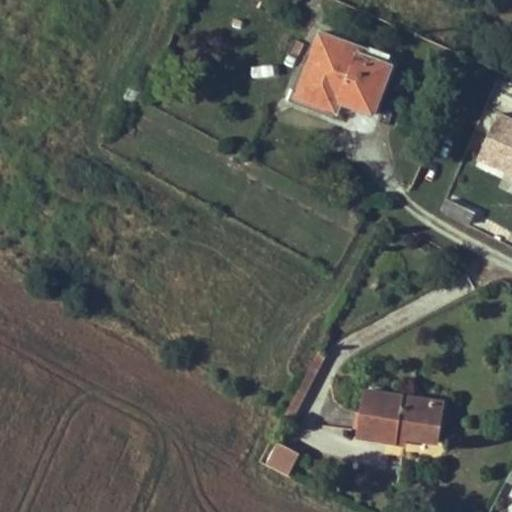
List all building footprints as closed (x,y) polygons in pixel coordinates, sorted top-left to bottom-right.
[(326,96),(339,101),(373,114),(391,66),(359,53),(362,48),(320,31),(309,58),(317,60),(302,99),(322,107),(326,96)] [(309,58),(295,97),(302,99),(317,60),(309,58)] [(493,105),(511,111),(511,89),(500,85),(493,105)] [(339,101),(326,96),(322,107),(335,112),(339,101)] [(511,121),(496,115),(476,159),(511,175),(511,121)] [(449,201),(443,211),(468,225),(474,215),(449,201)] [(365,391),(357,437),(395,443),(396,436),(408,438),(439,443),(445,404),(365,391)] [(407,445),(408,438),(396,436),(395,443),(407,445)] [(265,467),(288,479),(300,455),(277,443),(265,467)] [(387,451),(371,449),(369,466),(385,467),(387,451)]
